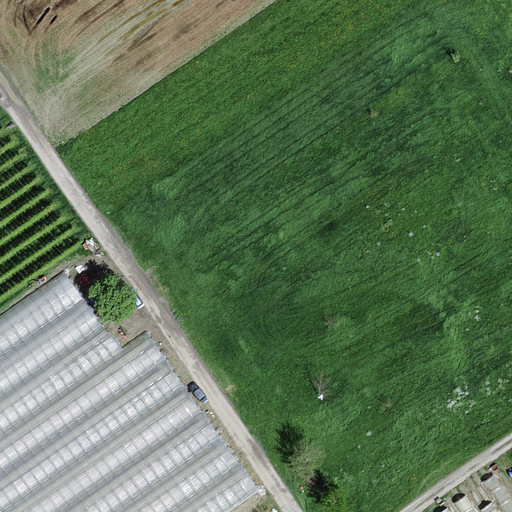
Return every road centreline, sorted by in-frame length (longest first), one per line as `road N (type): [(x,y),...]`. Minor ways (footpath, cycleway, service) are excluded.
road 1 (track): [(0,88),(291,511)]
road 2 (track): [(411,511),(511,442)]
